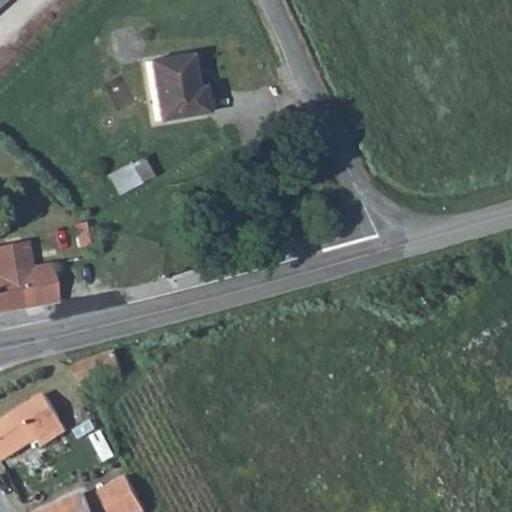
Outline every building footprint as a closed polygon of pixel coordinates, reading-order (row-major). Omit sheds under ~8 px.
[(194,94),(188,56),(146,62),(155,122),(205,113),(201,92),(194,94)] [(106,175),(117,196),(153,178),(141,156),(106,175)] [(0,312),(56,302),(50,265),(29,268),(25,242),(0,246),(0,312)] [(75,364),(81,387),(125,375),(118,351),(75,364)] [(46,394),(0,423),(0,458),(2,462),(39,439),(44,446),(68,431),(64,423),(46,394)] [(100,492),(111,511),(147,511),(129,477),(100,492)] [(91,511),(85,494),(49,511),(91,511)]
